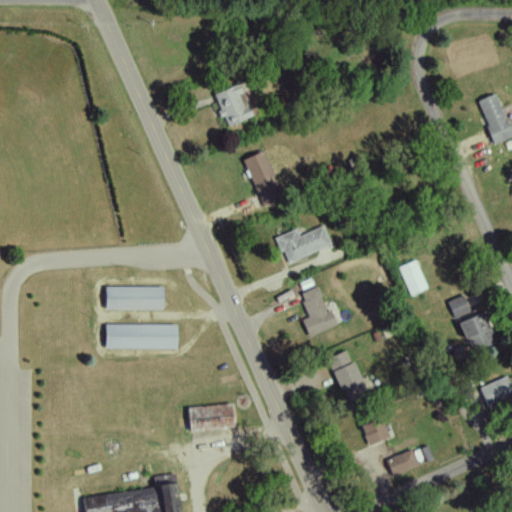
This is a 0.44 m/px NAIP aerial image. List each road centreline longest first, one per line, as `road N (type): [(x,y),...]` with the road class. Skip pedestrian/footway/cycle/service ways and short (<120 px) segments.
road 1 (tertiary): [(326,511),(94,0)]
road 2 (residential): [(511,16),(441,23),(424,39),(419,68),(511,288)]
road 3 (residential): [(511,444),(363,511)]
